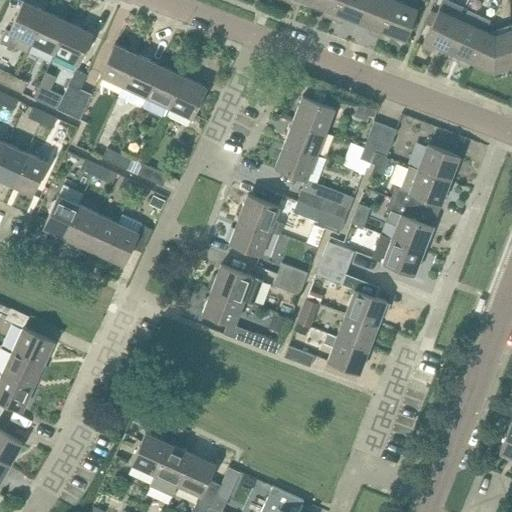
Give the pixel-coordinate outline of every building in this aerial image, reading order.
[(322,16),(332,20),(340,0),(313,0),(312,4),(324,9),(322,16)] [(345,17),(358,22),(366,0),(340,0),(332,20),(343,23),(345,17)] [(368,33),(379,38),(393,0),(366,0),(358,22),(371,27),(368,33)] [(395,0),(393,0),(379,38),(389,41),(391,35),(405,41),(412,22),(418,9),(417,8),(420,0),(407,0),(406,4),(395,0)] [(435,46),(448,51),(467,10),(456,5),(445,0),(442,0),(439,9),(421,47),(432,52),(435,46)] [(19,38),(33,45),(48,13),(23,1),(9,31),(5,29),(0,40),(0,42),(14,49),(19,38)] [(468,68),(471,62),(470,62),(484,30),(473,25),(478,14),(467,10),(448,51),(460,57),(457,63),(468,68)] [(33,45),(55,55),(70,23),(48,13),(33,45)] [(70,23),(55,55),(78,66),(92,34),(70,23)] [(511,29),(495,35),(494,72),(511,65),(511,29)] [(470,62),(471,62),(494,72),(495,35),(484,30),(470,62)] [(100,75),(123,85),(124,86),(139,56),(115,44),(100,75)] [(146,96),(147,97),(161,66),(139,56),(124,86),(123,85),(118,96),(140,108),(146,96)] [(168,107),(170,107),(184,77),(161,66),(147,97),(155,101),(152,109),(164,115),(168,107)] [(0,83),(12,89),(18,78),(0,69),(0,83)] [(57,111),(68,116),(80,90),(87,75),(76,70),(57,111)] [(184,77),(170,107),(192,118),(206,87),(184,77)] [(18,78),(12,89),(21,93),(26,82),(18,78)] [(315,89),(311,98),(323,103),(326,93),(315,89)] [(80,90),(68,116),(78,121),(90,95),(80,90)] [(1,105),(13,110),(18,100),(6,95),(1,105)] [(302,96),(293,121),(324,134),(334,108),(302,96)] [(28,117),(41,123),(45,113),(33,107),(28,117)] [(45,113),(41,123),(52,128),(57,118),(45,113)] [(293,121),(284,145),(315,157),(324,134),(293,121)] [(374,121),(363,149),(374,153),(375,151),(376,152),(386,126),(374,121)] [(396,130),(386,126),(376,152),(386,156),(396,130)] [(0,158),(0,180),(12,186),(27,153),(7,144),(0,158)] [(427,144),(418,168),(450,180),(459,156),(427,144)] [(306,179),(301,191),(351,209),(354,200),(315,185),(324,160),(315,157),(284,145),(275,168),(306,179)] [(102,158),(115,164),(120,154),(107,148),(102,158)] [(374,153),(363,149),(359,160),(370,164),(374,153)] [(374,153),(370,164),(376,166),(373,174),(382,177),(390,157),(386,156),(376,152),(375,151),(374,153)] [(27,153),(12,186),(32,195),(47,162),(27,153)] [(115,164),(138,175),(143,164),(131,159),(120,154),(115,164)] [(80,169),(92,175),(97,165),(85,159),(80,169)] [(143,164),(138,175),(162,186),(167,175),(143,164)] [(92,175),(105,180),(112,184),(117,174),(97,165),(92,175)] [(395,185),(390,198),(409,205),(413,194),(441,204),(450,180),(418,168),(410,165),(401,188),(395,185)] [(120,187),(132,193),(136,183),(124,177),(120,187)] [(132,193),(144,198),(148,188),(136,183),(132,193)] [(301,191),(297,202),(346,220),(351,209),(301,191)] [(43,228),(64,237),(79,205),(58,195),(43,228)] [(247,195),(238,219),(270,231),(280,235),(284,225),(274,221),(279,207),(247,195)] [(149,204),(160,210),(164,201),(153,196),(149,204)] [(396,225),(391,238),(423,251),(432,226),(405,216),(409,205),(390,198),(387,208),(390,209),(386,222),(396,225)] [(346,220),(297,202),(293,212),(342,231),(346,220)] [(64,237),(83,246),(98,214),(79,205),(64,237)] [(83,246),(103,255),(118,223),(98,214),(83,246)] [(118,223),(103,255),(123,265),(131,247),(142,252),(153,230),(140,224),(121,215),(118,223)] [(270,231),(238,219),(229,243),(261,255),(270,231)] [(423,251),(391,238),(382,262),(414,275),(423,251)] [(328,242),(324,252),(350,262),(354,252),(328,242)] [(282,265),(278,274),(305,284),(318,250),(311,248),(301,273),(282,265)] [(324,252),(320,263),(346,273),(350,262),(324,252)] [(346,273),(320,263),(315,275),(341,285),(346,273)] [(221,265),(211,290),(242,303),(243,301),(254,305),(263,281),(252,277),(221,265)] [(305,284),(278,274),(274,286),(300,296),(305,284)] [(355,289),(345,314),(377,327),(386,301),(355,289)] [(242,303),(211,290),(202,313),(234,325),(242,303)] [(309,291),(306,298),(318,303),(320,295),(309,291)] [(480,312),(485,300),(479,298),(475,310),(480,312)] [(297,322),(311,327),(319,303),(305,299),(297,322)] [(0,316),(23,327),(11,352),(42,366),(54,341),(24,328),(29,317),(0,303),(0,316)] [(345,314),(337,336),(369,348),(377,327),(345,314)] [(250,344),(276,354),(281,343),(254,333),(250,344)] [(369,348),(337,336),(328,361),(359,373),(369,348)] [(284,357),(310,367),(314,356),(288,346),(284,357)] [(46,367),(42,366),(11,352),(1,374),(32,388),(33,388),(37,377),(41,379),(46,367)] [(0,413),(6,403),(22,411),(32,388),(1,374),(0,377),(0,413)] [(499,452),(511,457),(511,420),(511,421),(499,452)] [(0,462),(8,467),(22,443),(0,430),(0,462)] [(131,463),(156,475),(170,444),(145,433),(131,463)] [(156,475),(179,485),(193,454),(170,444),(156,475)] [(206,511),(208,509),(210,509),(216,497),(215,497),(221,485),(208,479),(215,465),(193,454),(179,485),(200,495),(192,511),(206,511)] [(0,480),(8,467),(0,462),(0,480)] [(297,511),(303,500),(272,486),(260,511),(297,511)] [(208,509),(206,511),(221,511),(226,502),(216,497),(210,509),(208,509)]
